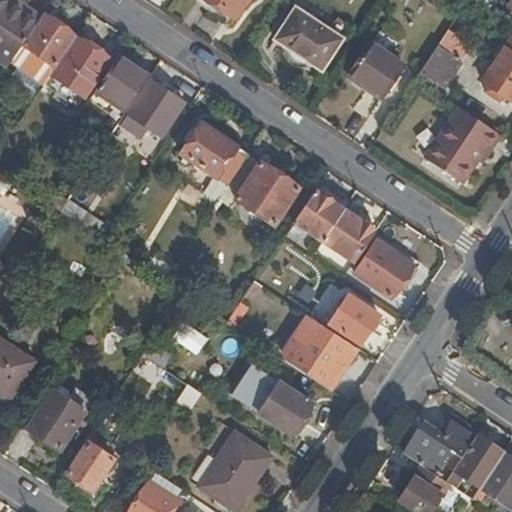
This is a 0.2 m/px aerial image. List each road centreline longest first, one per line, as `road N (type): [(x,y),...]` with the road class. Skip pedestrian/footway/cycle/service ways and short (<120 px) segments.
road 1 (residential): [(487,255),(106,0)]
road 2 (unclassified): [(315,511),(421,353)]
